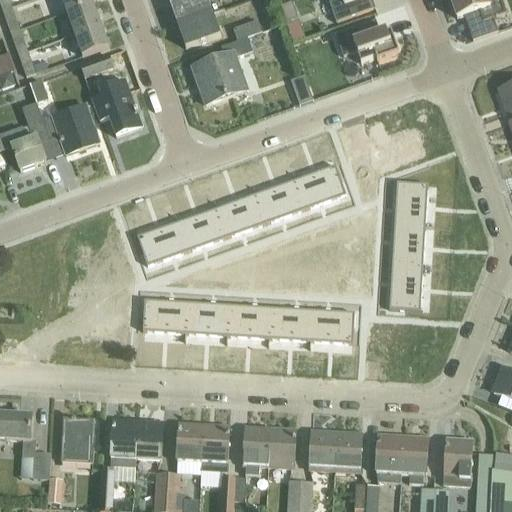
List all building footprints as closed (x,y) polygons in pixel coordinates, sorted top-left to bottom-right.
[(0,0),(0,3),(3,13),(12,10),(8,0),(0,0)] [(61,0),(67,17),(94,7),(91,0),(61,0)] [(186,0),(170,6),(179,29),(214,18),(207,0),(186,0)] [(326,0),(291,0),(286,2),(291,16),(327,2),(326,0)] [(327,0),(329,4),(337,26),(375,12),(371,0),(327,0)] [(486,0),(450,0),(457,22),(464,19),(473,44),(498,35),(494,23),(507,18),(500,0),(489,0),(487,1),(486,0)] [(67,17),(75,39),(102,29),(94,7),(67,17)] [(3,13),(12,37),(20,34),(12,10),(3,13)] [(214,18),(179,29),(187,51),(222,40),(214,18)] [(234,33),(238,46),(249,42),(263,36),(258,24),(234,33)] [(306,41),(299,24),(287,28),(294,46),(306,41)] [(343,60),(357,55),(361,67),(376,62),(377,65),(399,57),(391,35),(387,36),(386,34),(380,36),(376,24),(336,38),(343,60)] [(102,29),(75,39),(83,61),(110,52),(102,29)] [(12,37),(20,59),(43,51),(28,56),(20,34),(12,37)] [(254,55),(249,42),(238,46),(223,51),(226,60),(194,72),(207,110),(249,95),(237,61),(254,55)] [(43,51),(20,59),(27,80),(47,73),(45,66),(33,70),(31,63),(52,56),(50,49),(43,51)] [(81,70),(86,83),(114,72),(110,60),(81,70)] [(309,74),(296,78),(303,100),(316,95),(309,74)] [(30,87),(31,92),(36,107),(49,103),(42,83),(30,87)] [(110,123),(117,142),(144,132),(130,94),(126,95),(123,85),(100,93),(102,99),(93,103),(101,126),(110,123)] [(511,88),(499,94),(508,118),(511,116),(511,88)] [(23,131),(0,139),(0,144),(4,156),(13,152),(22,176),(47,167),(41,147),(51,144),(43,120),(41,121),(36,107),(31,92),(24,94),(29,109),(23,111),(33,140),(27,142),(23,131)] [(43,120),(51,144),(60,141),(67,160),(101,148),(88,109),(46,125),(44,120),(43,120)] [(335,169),(295,184),(306,213),(346,199),(335,169)] [(296,184),(256,198),(267,228),(306,213),(296,184)] [(397,186),(395,229),(426,231),(428,188),(397,186)] [(256,198),(217,213),(227,242),(267,228),(256,198)] [(217,213),(178,226),(188,256),(227,242),(217,213)] [(378,222),(340,220),(338,274),(376,276),(378,222)] [(178,226),(137,241),(148,270),(188,256),(178,226)] [(395,229),(392,271),(423,272),(426,231),(395,229)] [(310,259),(294,258),(293,283),(309,284),(310,259)] [(392,271),(389,313),(421,315),(423,272),(392,271)] [(213,286),(203,286),(202,307),(212,307),(213,286)] [(145,304),(143,335),(186,338),(187,307),(145,304)] [(187,307),(186,338),(227,340),(229,309),(187,307)] [(229,309),(227,340),(269,343),(271,312),(229,309)] [(271,312),(269,343),(310,345),(312,314),(271,312)] [(312,314),(310,345),(353,348),(355,317),(312,314)] [(362,358),(361,378),(424,381),(425,361),(362,358)] [(494,395),(511,402),(511,374),(503,371),(494,395)] [(24,461),(35,461),(36,459),(36,444),(31,444),(32,420),(0,417),(0,442),(24,444),(24,461)] [(61,465),(93,468),(96,423),(64,421),(61,465)] [(137,464),(139,426),(114,424),(111,471),(135,472),(135,464),(137,464)] [(164,427),(139,426),(137,464),(161,465),(164,427)] [(177,466),(203,468),(205,430),(180,428),(177,466)] [(205,430),(203,468),(228,469),(230,431),(205,430)] [(269,472),(271,433),(246,432),(244,470),(246,470),(245,479),(259,480),(259,471),(269,472)] [(296,435),(271,433),(269,472),(294,473),(296,435)] [(310,474),(336,475),(338,437),(313,436),(310,474)] [(338,437),(336,475),(360,476),(362,439),(338,437)] [(402,479),(404,441),(379,440),(376,490),(379,490),(401,491),(402,479)] [(404,441),(402,479),(409,479),(409,488),(423,489),(423,480),(427,480),(429,442),(404,441)] [(447,443),(445,481),(443,481),(442,490),(470,492),(473,445),(447,443)] [(494,474),(492,474),(491,505),(511,505),(511,458),(495,456),(494,474)] [(491,505),(492,474),(493,459),(480,458),(476,511),(490,511),(491,505)] [(36,459),(35,461),(34,484),(50,485),(50,484),(51,459),(36,459)] [(111,511),(113,474),(102,474),(100,511),(111,511)] [(155,511),(166,511),(167,501),(169,478),(158,477),(155,511)] [(167,501),(166,511),(182,511),(184,497),(180,496),(181,479),(169,478),(167,501)] [(233,511),(233,506),(235,482),(223,481),(221,511),(233,511)] [(247,482),(235,482),(233,506),(245,506),(247,482)] [(50,484),(50,485),(48,508),(61,509),(63,485),(50,484)] [(287,511),(299,511),(301,485),(290,485),(287,511)] [(301,485),(299,511),(311,511),(314,486),(301,485)] [(355,511),(354,511),(366,511),(368,489),(356,489),(355,511)] [(366,511),(377,511),(379,490),(376,490),(368,489),(366,511)] [(421,511),(433,511),(434,493),(423,492),(421,511)] [(434,493),(433,511),(448,511),(450,494),(434,493)]
